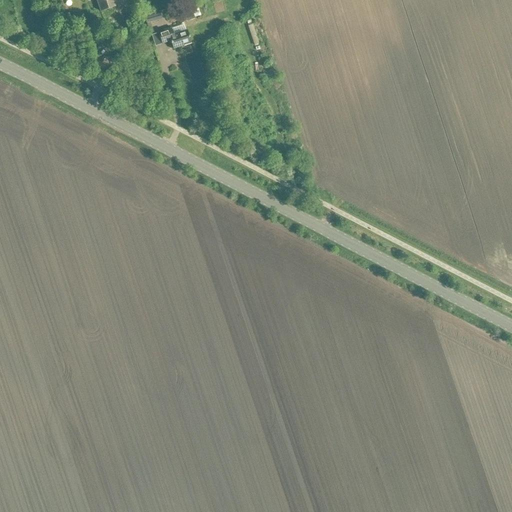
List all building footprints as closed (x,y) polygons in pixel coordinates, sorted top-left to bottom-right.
[(83,0),(83,1),(84,0),(96,0),(101,12),(115,8),(112,0),(83,0)] [(197,3),(191,5),(194,16),(201,15),(197,3)] [(187,21),(194,19),(189,5),(183,7),(187,21)] [(146,24),(161,19),(159,11),(143,16),(146,24)] [(157,32),(157,33),(150,36),(154,47),(162,45),(170,42),(173,50),(191,44),(187,31),(174,35),(172,29),(171,28),(157,32)]
